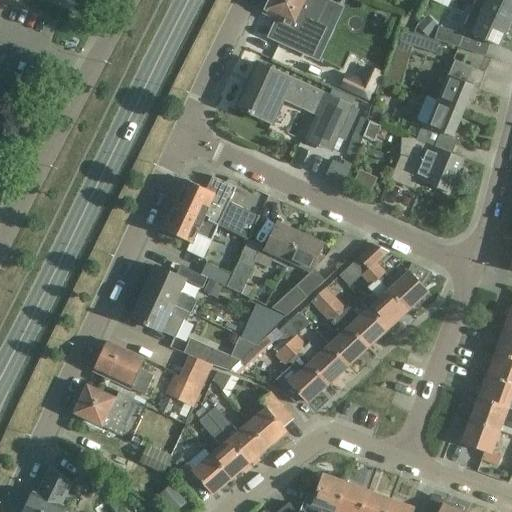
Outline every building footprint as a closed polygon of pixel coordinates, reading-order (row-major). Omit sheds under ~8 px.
[(271,0),(265,13),(264,15),(276,20),(269,35),(305,52),(328,2),(323,0),(271,0)] [(511,0),(476,0),(473,7),(510,25),(511,20),(511,0)] [(510,25),(473,7),(462,30),(500,48),(510,25)] [(463,35),(440,27),(435,40),(459,48),(463,35)] [(441,43),(404,30),(400,42),(438,54),(441,43)] [(455,60),(439,101),(465,112),(475,87),(479,89),(486,72),(455,60)] [(350,106),(258,63),(237,108),(272,124),(283,100),(319,116),(308,141),(330,151),(350,106)] [(348,71),(341,87),(370,100),(384,70),(366,63),(360,76),(348,71)] [(424,125),(418,140),(453,154),(459,138),(455,136),(465,112),(439,101),(428,97),(419,118),(419,123),(424,125)] [(374,142),(382,125),(363,117),(356,134),(374,142)] [(453,154),(418,140),(418,141),(409,137),(408,141),(404,141),(403,154),(401,158),(391,182),(415,191),(419,181),(450,194),(464,159),(453,154)] [(344,188),(353,168),(334,160),(325,180),(344,188)] [(176,206),(219,225),(249,239),(260,216),(230,202),(237,187),(230,184),(230,183),(213,176),(207,190),(188,181),(185,186),(183,184),(179,193),(181,194),(176,206)] [(219,225),(176,206),(170,217),(168,216),(164,225),(167,226),(165,231),(193,244),(197,235),(212,241),(219,225)] [(288,261),(301,234),(278,223),(266,249),(261,247),(254,262),(269,269),(273,261),(287,267),(289,262),(288,261)] [(324,245),(301,234),(288,261),(289,262),(311,272),(324,245)] [(379,280),(387,273),(378,262),(389,251),(374,244),(358,258),(379,280)] [(369,309),(388,330),(408,311),(389,291),(379,280),(358,258),(352,264),(362,276),(371,287),(369,289),(379,300),(369,309)] [(239,261),(233,275),(227,287),(250,298),(254,288),(247,284),(254,268),(239,261)] [(201,276),(207,278),(227,287),(233,275),(207,263),(201,276)] [(157,267),(145,293),(191,314),(197,302),(178,293),(184,281),(202,289),(207,278),(201,276),(180,266),(176,275),(157,267)] [(410,272),(390,292),(408,311),(417,303),(420,306),(432,295),(428,292),(423,286),(410,272)] [(307,298),(297,286),(272,308),(287,315),(307,298)] [(368,348),(388,330),(369,309),(361,318),(350,306),(346,309),(327,288),(319,296),(328,305),(368,348)] [(191,314),(145,293),(133,319),(175,339),(175,338),(174,337),(182,321),(187,323),(191,314)] [(328,305),(320,312),(342,335),(330,346),(348,367),(368,348),(328,305)] [(511,358),(511,332),(504,330),(496,352),(511,358)] [(290,343),(329,385),(348,367),(330,346),(320,355),(310,344),(308,346),(298,335),(290,343)] [(144,357),(108,341),(94,372),(145,394),(154,375),(139,369),(144,357)] [(294,364),(276,380),(295,404),(303,398),(309,404),(329,385),(290,343),(276,355),(286,366),(291,361),(294,364)] [(241,361),(213,349),(207,362),(230,371),(241,361)] [(511,358),(496,352),(487,375),(511,384),(511,358)] [(212,366),(190,356),(181,376),(175,373),(165,395),(193,408),(212,366)] [(218,372),(213,381),(223,391),(232,376),(218,372)] [(511,384),(487,375),(479,398),(508,409),(508,408),(511,409),(511,384)] [(88,386),(75,414),(103,427),(116,433),(132,399),(119,393),(116,399),(88,386)] [(266,410),(248,424),(268,448),(287,432),(283,428),(293,419),(270,392),(267,395),(259,401),(266,410)] [(499,431),(508,409),(479,398),(470,421),(499,431)] [(250,464),(268,448),(248,424),(238,433),(216,408),(209,414),(250,464)] [(211,455),(231,479),(250,464),(209,414),(199,422),(221,447),(211,455)] [(499,431),(470,421),(462,444),(484,452),(481,460),(497,466),(500,457),(491,454),(499,431)] [(173,457),(148,445),(140,464),(165,476),(173,457)] [(212,495),(231,479),(211,455),(193,471),(187,464),(180,469),(190,482),(197,477),(212,495)] [(71,483),(50,466),(37,494),(34,492),(24,511),(60,511),(63,506),(61,505),(71,483)] [(305,511),(335,511),(347,484),(323,475),(315,498),(307,495),(301,510),(305,511)] [(361,511),(369,492),(347,484),(335,511),(361,511)] [(185,503),(171,486),(161,494),(175,511),(185,503)] [(387,511),(392,501),(369,492),(361,511),(387,511)] [(413,511),(415,510),(392,501),(387,511),(413,511)] [(297,511),(290,503),(278,511),(297,511)]
